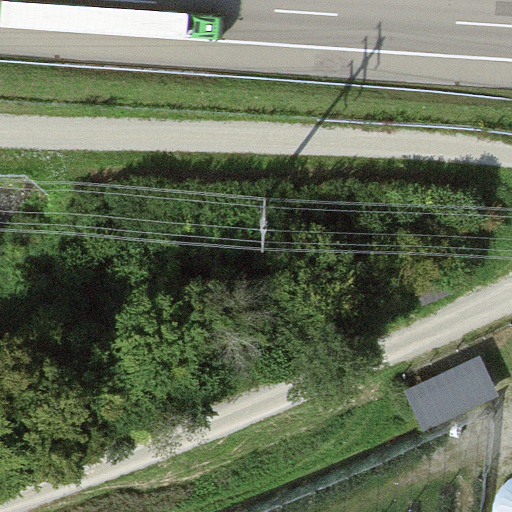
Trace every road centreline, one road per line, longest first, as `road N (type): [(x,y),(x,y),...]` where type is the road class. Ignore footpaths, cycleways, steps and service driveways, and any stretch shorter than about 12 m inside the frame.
road 1 (track): [(511,294),(183,435),(0,503)]
road 2 (track): [(0,133),(371,145),(511,159)]
road 3 (motorway): [(100,0),(511,27)]
